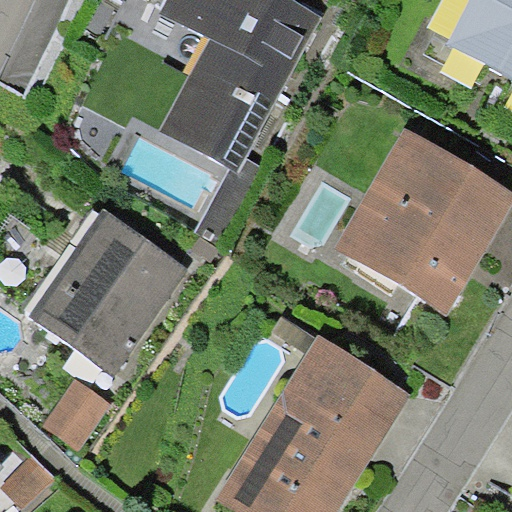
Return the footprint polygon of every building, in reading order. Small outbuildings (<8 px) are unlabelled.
[(321,16),(292,0),(147,0),(162,9),(158,13),(211,39),(160,131),(238,171),(321,16)] [(511,0),(470,0),(447,43),(511,78),(511,0)] [(511,204),(511,190),(406,128),(334,250),(446,316),(473,270),(511,204)] [(190,270),(103,209),(29,315),(115,376),(190,270)] [(411,393),(318,335),(217,498),(240,511),(336,511),(346,498),(411,393)] [(112,405),(75,379),(43,425),(80,450),(112,405)] [(54,477),(31,455),(1,486),(24,509),(54,477)]
